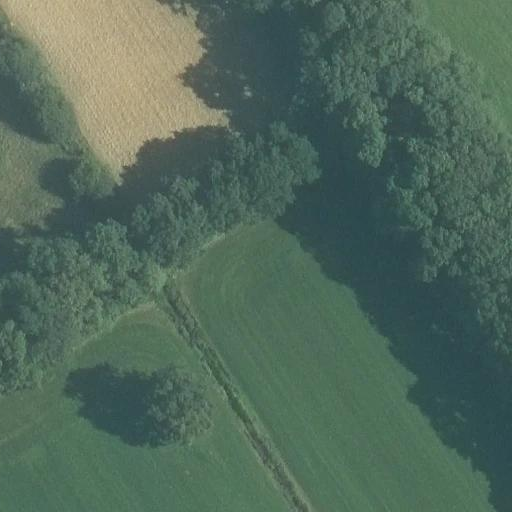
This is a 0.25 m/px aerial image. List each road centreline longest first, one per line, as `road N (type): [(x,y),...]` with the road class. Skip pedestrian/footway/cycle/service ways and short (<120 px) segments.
road 1 (track): [(0,348),(390,102)]
road 2 (unclassified): [(511,280),(320,0)]
